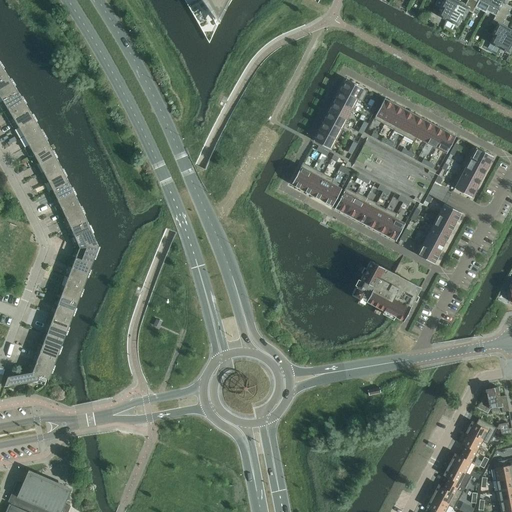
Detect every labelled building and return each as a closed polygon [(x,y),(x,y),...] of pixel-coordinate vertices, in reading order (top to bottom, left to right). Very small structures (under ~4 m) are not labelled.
[(184,0),(200,28),(207,39),(227,0),(184,0)] [(437,0),(435,5),(442,8),(438,15),(442,18),(441,18),(443,19),(447,21),(457,2),(453,0),(437,0)] [(468,11),(472,13),(478,3),(473,0),(467,0),(465,6),(457,2),(447,21),(451,23),(453,24),(457,26),(461,19),(463,20),(468,11)] [(491,0),(489,5),(486,10),(496,15),(497,13),(506,17),(511,7),(505,4),(506,0),(491,0)] [(490,43),(486,50),(496,55),(499,48),(509,30),(502,26),(506,17),(497,13),(496,15),(492,23),(496,26),(491,35),(494,36),(490,43)] [(511,31),(509,30),(499,48),(503,50),(503,51),(505,52),(505,51),(509,53),(511,47),(511,31)] [(7,74),(0,78),(0,90),(12,83),(7,74)] [(346,80),(340,90),(358,99),(362,101),(367,91),(363,89),(346,80)] [(12,83),(0,90),(0,102),(18,92),(12,83)] [(358,99),(340,90),(335,100),(352,109),(358,99)] [(18,92),(0,102),(0,105),(4,112),(23,100),(18,92)] [(395,104),(384,98),(373,119),(384,125),(395,104)] [(23,100),(4,112),(9,121),(29,109),(23,100)] [(329,110),(347,119),(352,109),(335,100),(329,110)] [(405,109),(395,104),(384,125),(394,130),(393,131),(405,109)] [(29,109),(9,121),(15,130),(34,118),(29,109)] [(415,115),(405,109),(393,131),(403,136),(415,115)] [(324,120),(342,130),(347,119),(329,110),(324,120)] [(425,120),(415,115),(403,136),(414,142),(425,120)] [(34,118),(15,130),(20,139),(39,127),(34,118)] [(319,130),(336,140),(342,130),(324,120),(319,130)] [(435,125),(425,120),(414,142),(416,138),(426,143),(435,125)] [(445,131),(435,125),(426,143),(436,148),(445,131)] [(39,127),(20,139),(25,148),(45,136),(39,127)] [(336,140),(319,130),(313,141),(331,150),(336,140)] [(456,136),(445,131),(436,148),(446,154),(456,136)] [(45,136),(25,148),(30,156),(50,145),(45,136)] [(367,138),(352,167),(423,205),(438,176),(367,138)] [(50,145),(30,156),(34,165),(55,155),(50,145)] [(488,167),(494,157),(473,146),(467,156),(466,155),(466,156),(488,167)] [(55,155),(34,165),(39,174),(59,164),(55,155)] [(488,167),(466,156),(461,166),(483,177),(488,167)] [(302,190),(313,168),(303,163),(291,185),(302,190)] [(59,164),(39,174),(44,183),(64,173),(59,164)] [(483,177),(461,166),(462,167),(457,176),(477,188),(483,177)] [(323,174),(313,168),(302,190),(312,196),(323,174)] [(64,173),(44,183),(49,193),(69,182),(64,173)] [(333,179),(323,174),(312,196),(322,201),(333,179)] [(477,188),(457,176),(451,187),(472,198),(477,188)] [(334,179),(333,179),(322,201),(332,207),(342,189),(331,184),(334,179)] [(69,182),(49,193),(53,202),(73,192),(69,182)] [(345,214),(356,193),(356,192),(356,193),(345,188),(334,209),(345,214)] [(73,192),(53,202),(58,211),(78,201),(73,192)] [(367,198),(356,193),(345,214),(355,220),(367,198)] [(377,203),(367,198),(355,220),(365,225),(377,203)] [(78,201),(58,211),(62,220),(82,211),(78,201)] [(377,203),(365,225),(375,230),(387,209),(386,208),(386,209),(376,204),(377,203)] [(462,213),(444,204),(438,214),(456,224),(462,213)] [(397,214),(387,209),(375,230),(385,236),(397,214)] [(82,211),(62,220),(66,229),(87,220),(82,211)] [(397,214),(385,236),(396,241),(405,224),(395,218),(397,214)] [(456,224),(438,214),(433,224),(430,222),(430,223),(451,234),(456,224)] [(87,220),(66,229),(70,239),(91,230),(87,220)] [(451,234),(430,223),(424,233),(445,244),(451,234)] [(91,230),(70,239),(74,248),(99,247),(91,230)] [(445,244),(424,233),(427,235),(422,244),(418,242),(440,254),(445,244)] [(440,254),(418,242),(412,253),(434,264),(440,254)] [(71,256),(92,264),(99,247),(74,248),(71,256)] [(92,264),(71,256),(67,266),(89,274),(92,264)] [(396,318),(403,321),(421,288),(393,273),(392,273),(370,261),(356,286),(351,295),(360,299),(396,318)] [(89,274),(67,266),(64,275),(85,283),(89,274)] [(85,283),(64,275),(60,285),(81,293),(85,283)] [(81,293),(60,285),(57,294),(78,302),(81,293)] [(78,302),(57,294),(53,304),(74,312),(78,302)] [(74,312),(53,304),(49,313),(71,321),(74,312)] [(71,321),(49,313),(46,323),(67,331),(71,321)] [(67,331),(46,323),(42,332),(63,341),(67,331)] [(63,341),(42,332),(39,342),(60,350),(63,341)] [(60,350),(39,342),(35,352),(56,360),(60,350)] [(56,360),(35,352),(31,361),(53,369),(56,360)] [(53,369),(31,361),(28,371),(49,379),(53,369)] [(8,377),(4,387),(49,379),(28,371),(27,373),(8,377)] [(509,411),(506,395),(500,396),(498,388),(486,390),(486,391),(477,407),(487,413),(489,409),(501,407),(502,412),(509,411)] [(488,445),(497,428),(479,419),(476,424),(472,422),(466,433),(483,442),(488,445)] [(508,429),(507,423),(499,424),(497,428),(500,430),(501,436),(507,435),(511,434),(511,428),(508,429)] [(460,444),(464,446),(462,451),(474,458),(483,442),(466,433),(460,444)] [(459,456),(455,453),(449,464),(466,473),(474,458),(462,451),(459,456)] [(506,460),(492,462),(496,481),(511,477),(511,464),(507,466),(506,460)] [(449,464),(443,475),(447,478),(445,483),(463,492),(471,476),(466,473),(449,464)] [(68,511),(71,507),(63,503),(68,492),(29,475),(25,483),(18,480),(8,502),(11,504),(7,511),(68,511)] [(511,477),(496,481),(498,491),(511,488),(511,477)] [(454,508),(463,492),(445,483),(442,488),(438,485),(432,496),(449,505),(449,506),(454,508)] [(511,488),(498,491),(500,502),(511,499),(511,488)] [(426,507),(431,509),(429,511),(445,511),(449,506),(449,505),(432,496),(426,507)] [(511,499),(500,502),(501,511),(503,511),(511,510),(511,499)]
